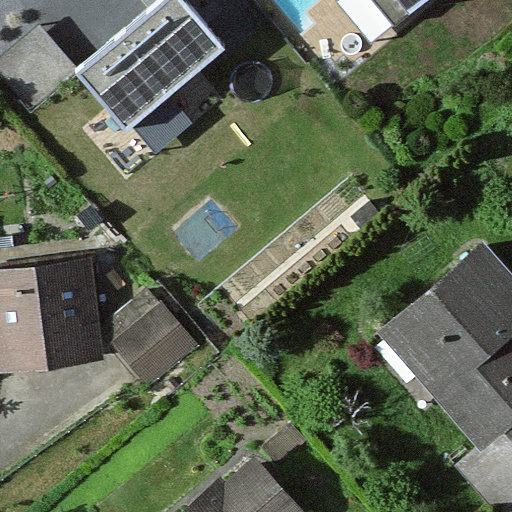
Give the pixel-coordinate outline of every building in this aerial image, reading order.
[(178,0),(117,0),(49,57),(96,113),(200,26),(178,0)] [(388,0),(401,18),(425,0),(388,0)] [(196,54),(170,78),(196,107),(223,83),(196,54)] [(511,333),(511,287),(475,247),(371,341),(472,452),(448,474),(482,511),(503,511),(511,504),(511,341),(508,337),(511,333)] [(103,347),(99,351),(135,392),(184,350),(149,310),(155,304),(107,249),(85,267),(119,306),(90,332),(103,347)] [(0,370),(88,361),(77,262),(0,270),(0,370)] [(296,450),(278,432),(255,454),(273,472),(296,450)] [(221,488),(213,480),(177,511),(295,511),(249,462),(221,488)]
